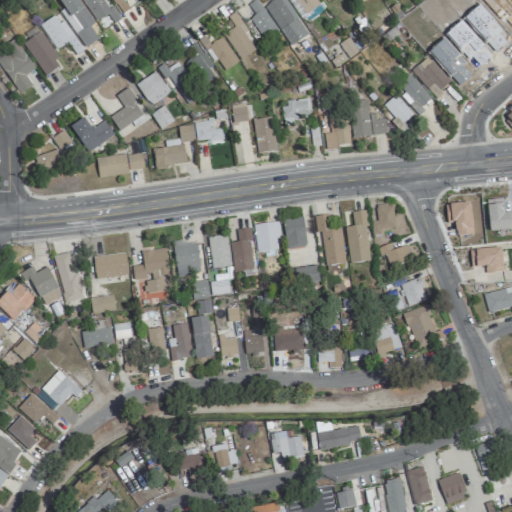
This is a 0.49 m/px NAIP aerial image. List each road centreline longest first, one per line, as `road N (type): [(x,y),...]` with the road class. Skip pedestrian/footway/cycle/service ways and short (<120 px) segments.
road 1 (residential): [(7,511),(56,448),(129,397),(211,380),(378,374),(511,324)]
road 2 (secondary): [(0,220),(511,158)]
road 3 (residential): [(148,511),(184,496),(360,464),(511,415)]
road 4 (residential): [(511,445),(409,169)]
road 5 (residential): [(5,129),(196,0)]
